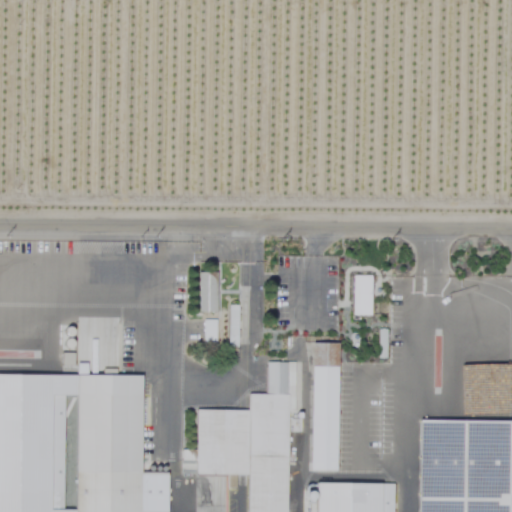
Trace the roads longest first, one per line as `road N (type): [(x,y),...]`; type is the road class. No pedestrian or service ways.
road 1 (residential): [(0,219),(511,223)]
road 2 (residential): [(0,168),(36,0)]
